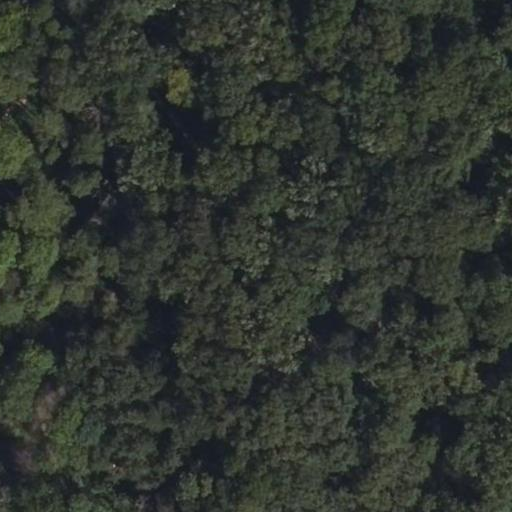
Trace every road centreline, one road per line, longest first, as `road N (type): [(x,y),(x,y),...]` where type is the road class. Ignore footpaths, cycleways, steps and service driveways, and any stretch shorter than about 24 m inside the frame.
road 1 (track): [(95,511),(74,476),(35,340),(0,326)]
road 2 (track): [(0,187),(16,158),(34,0)]
